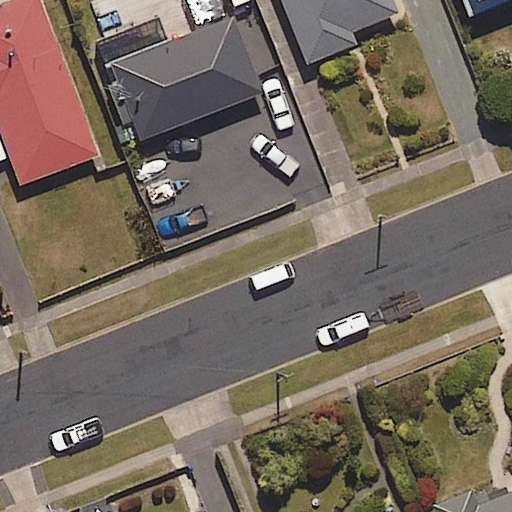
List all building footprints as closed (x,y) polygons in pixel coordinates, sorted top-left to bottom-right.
[(0,139),(18,189),(96,160),(36,0),(28,0),(0,10),(0,139)] [(273,0),(299,69),(352,48),(348,37),(394,19),(386,0),(273,0)] [(511,0),(459,0),(466,16),(505,0),(511,0)] [(132,147),(261,98),(231,21),(165,47),(156,22),(93,46),(132,147)] [(511,511),(511,494),(484,506),(479,493),(431,511),(511,511)]
